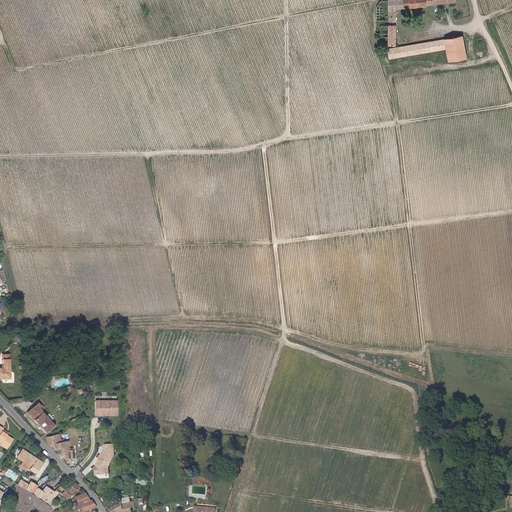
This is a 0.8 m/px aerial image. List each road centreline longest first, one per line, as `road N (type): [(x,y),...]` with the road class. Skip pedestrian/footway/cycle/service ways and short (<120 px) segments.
road 1 (track): [(511,209),(274,242),(3,246),(0,234)]
road 2 (track): [(0,155),(241,150),(276,140),(288,124),(285,0)]
road 3 (track): [(0,43),(17,69),(379,0)]
road 4 (track): [(283,135),(511,103)]
road 5 (track): [(264,144),(282,327)]
road 6 (residential): [(0,398),(103,511)]
